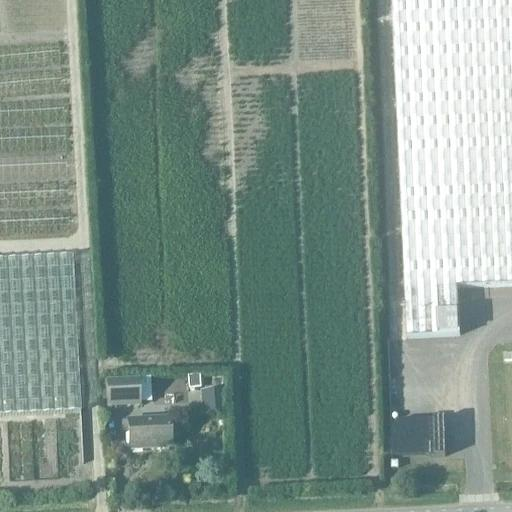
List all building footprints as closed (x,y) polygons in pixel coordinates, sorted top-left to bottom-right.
[(511,0),(391,0),(392,8),(407,339),(459,337),(457,289),(511,286),(511,0)] [(0,417),(79,414),(78,385),(74,304),(72,259),(0,262),(0,417)] [(199,377),(187,378),(188,390),(200,389),(199,377)] [(139,409),(138,380),(104,381),(105,410),(139,409)] [(223,392),(200,394),(202,416),(225,415),(223,392)] [(128,421),(130,451),(171,449),(169,419),(128,421)]
